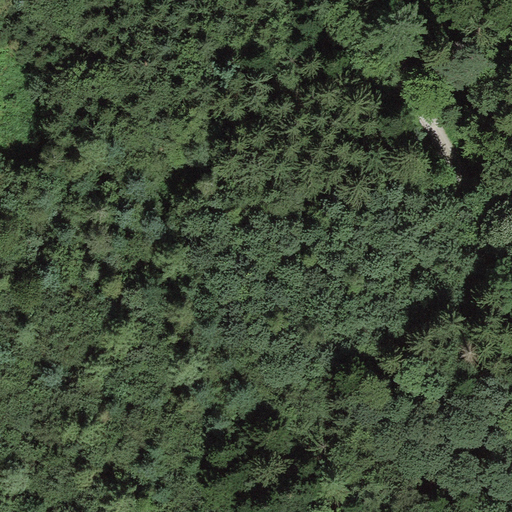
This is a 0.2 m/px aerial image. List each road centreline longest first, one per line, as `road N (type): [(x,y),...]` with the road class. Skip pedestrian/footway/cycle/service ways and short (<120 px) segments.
road 1 (track): [(21,0),(62,28),(158,147),(197,246),(224,352),(301,511)]
road 2 (track): [(357,0),(511,271)]
